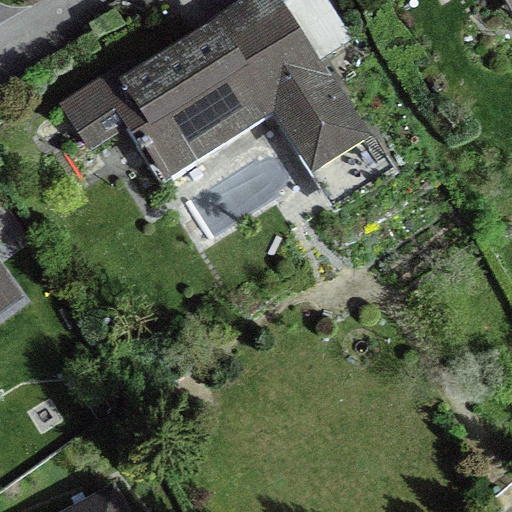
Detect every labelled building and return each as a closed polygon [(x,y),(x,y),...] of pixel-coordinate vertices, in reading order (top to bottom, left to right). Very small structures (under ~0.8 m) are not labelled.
[(343,47),(314,0),(295,0),(180,71),(172,59),(123,89),(118,80),(63,114),(86,153),(130,126),(141,145),(132,151),(157,191),(195,168),(189,159),(271,108),(332,208),(378,180),(309,68),(343,47)] [(511,0),(501,0),(511,18),(511,0)] [(0,302),(9,297),(0,284),(0,302)] [(170,402),(149,414),(160,435),(182,423),(170,402)] [(117,511),(109,496),(79,511),(117,511)]
